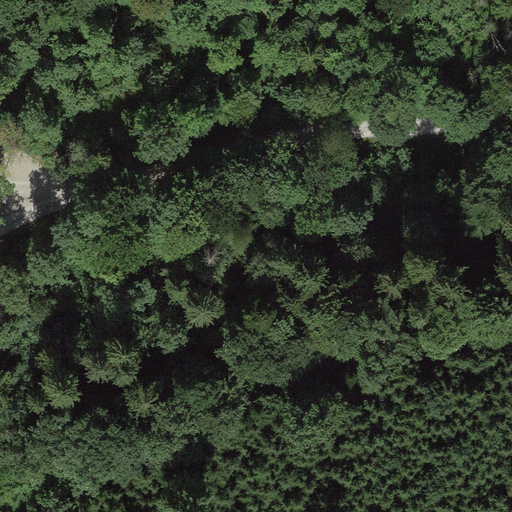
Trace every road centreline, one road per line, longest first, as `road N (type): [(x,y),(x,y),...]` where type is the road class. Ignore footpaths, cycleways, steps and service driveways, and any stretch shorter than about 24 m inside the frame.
road 1 (track): [(511,125),(332,130),(257,143),(60,195),(0,227)]
road 2 (track): [(0,154),(60,195),(0,185)]
